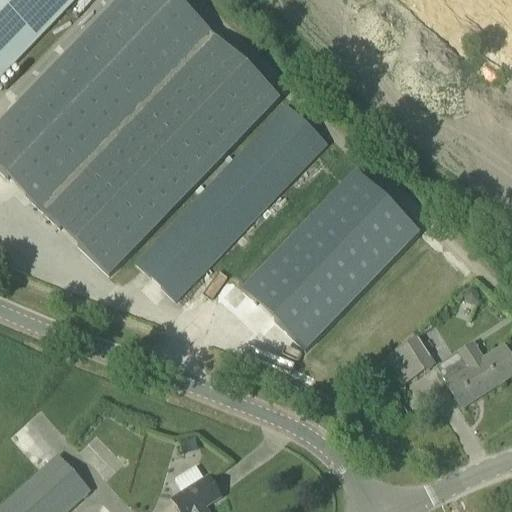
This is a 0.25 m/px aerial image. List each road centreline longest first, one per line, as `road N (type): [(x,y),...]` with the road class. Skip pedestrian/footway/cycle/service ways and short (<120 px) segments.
road 1 (tertiary): [(370,511),(322,431),(275,400),(0,296)]
road 2 (unclassified): [(398,511),(511,462)]
